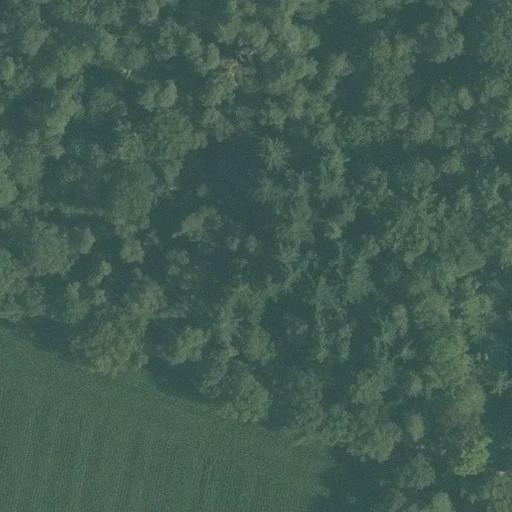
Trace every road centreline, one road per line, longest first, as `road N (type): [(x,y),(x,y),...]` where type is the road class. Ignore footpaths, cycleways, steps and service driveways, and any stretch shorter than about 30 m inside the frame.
road 1 (track): [(0,294),(461,454)]
road 2 (track): [(396,245),(328,0)]
road 3 (track): [(461,454),(396,245)]
road 4 (track): [(483,0),(373,156)]
road 5 (track): [(396,245),(511,202)]
